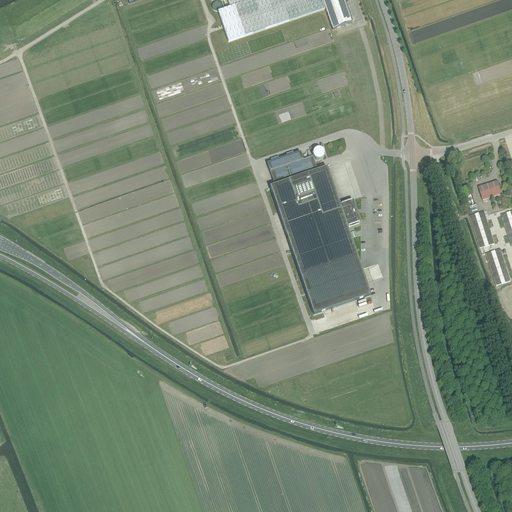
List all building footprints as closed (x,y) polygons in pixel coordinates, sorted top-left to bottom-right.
[(227,0),(230,8),(218,12),(228,42),(325,9),(322,0),(227,0)] [(343,0),(322,0),(325,9),(333,30),(351,24),(346,8),(347,8),(344,1),(343,1),(343,0)] [(221,10),(222,8),(223,6),(222,4),(220,2),(218,1),(216,1),(214,2),(213,3),(212,6),(212,8),(213,10),(215,11),(217,11),(219,11),(221,10)] [(300,153),(267,164),(270,172),(275,186),(270,187),(283,227),(286,235),(289,244),(292,253),(301,278),(313,316),(371,296),(367,284),(362,270),(359,261),(358,258),(353,244),(347,228),(360,223),(353,201),(340,205),(327,168),(317,171),(314,162),(313,159),(313,157),(303,160),(300,153)] [(384,168),(386,165),(380,159),(377,162),(384,168)] [(347,161),(330,166),(333,178),(340,176),(340,175),(342,174),(343,178),(346,177),(349,184),(354,182),(352,177),(349,178),(348,176),(351,175),(347,161)] [(478,188),(483,201),(501,195),(497,182),(478,188)]
